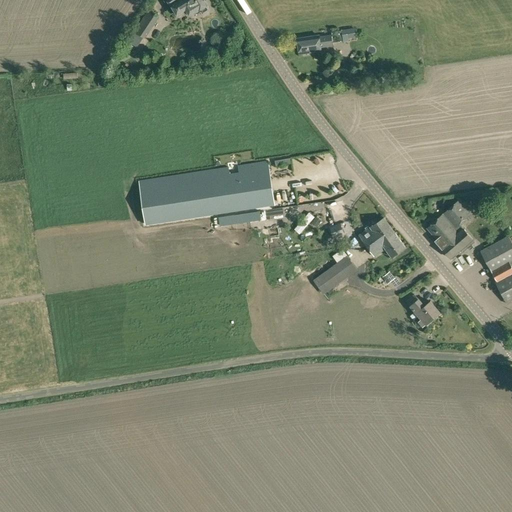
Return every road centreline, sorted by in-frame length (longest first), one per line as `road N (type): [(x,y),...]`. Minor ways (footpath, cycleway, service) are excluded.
road 1 (unclassified): [(0,400),(297,356),(494,358),(510,349)]
road 2 (tertiary): [(510,349),(318,119),(238,0)]
